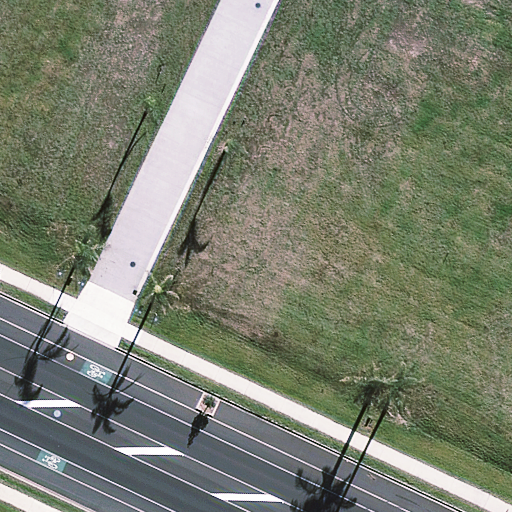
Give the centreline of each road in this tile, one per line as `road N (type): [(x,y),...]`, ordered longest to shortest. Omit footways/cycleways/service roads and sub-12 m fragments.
road 1 (residential): [(53,408),(243,0)]
road 2 (secondary): [(272,511),(53,408)]
